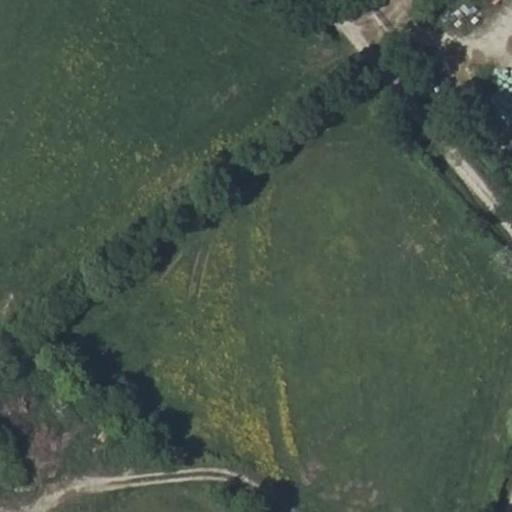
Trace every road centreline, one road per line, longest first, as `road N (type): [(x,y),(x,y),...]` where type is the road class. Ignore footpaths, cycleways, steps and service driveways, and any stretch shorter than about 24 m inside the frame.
road 1 (track): [(511,239),(320,0)]
road 2 (track): [(290,511),(224,476),(106,483),(44,511)]
road 3 (track): [(351,38),(397,22),(438,56),(511,89)]
